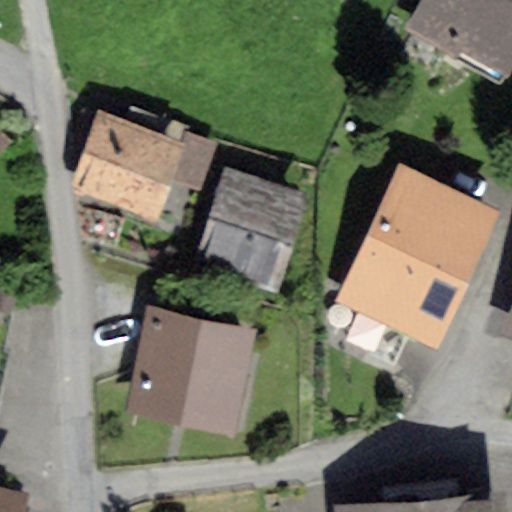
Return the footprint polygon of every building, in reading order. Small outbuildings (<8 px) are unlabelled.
[(510,77),(511,73),(511,0),(427,0),(412,32),(510,77)] [(163,215),(191,149),(105,112),(77,178),(163,215)] [(0,148),(12,140),(0,124),(0,148)] [(487,207),(376,152),(307,289),(418,345),(487,207)] [(304,204),(227,186),(209,266),(286,283),(304,204)] [(0,412),(19,328),(0,323),(0,412)] [(261,355),(145,326),(125,403),(241,432),(261,355)] [(0,511),(14,511),(17,503),(0,498),(0,511)]
